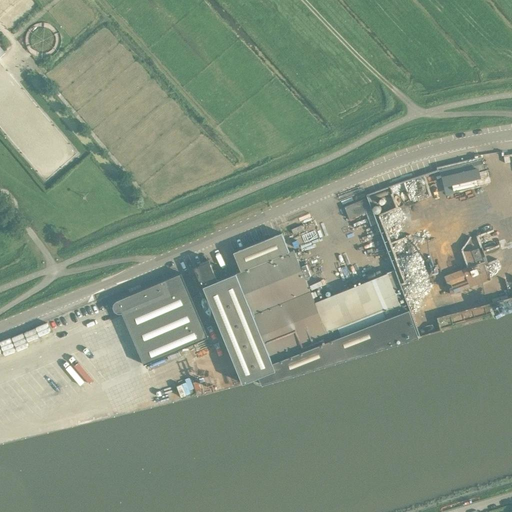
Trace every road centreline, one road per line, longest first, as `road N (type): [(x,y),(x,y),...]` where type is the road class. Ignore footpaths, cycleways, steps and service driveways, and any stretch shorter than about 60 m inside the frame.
road 1 (tertiary): [(151,264),(410,157),(511,134)]
road 2 (tertiary): [(0,327),(151,264)]
